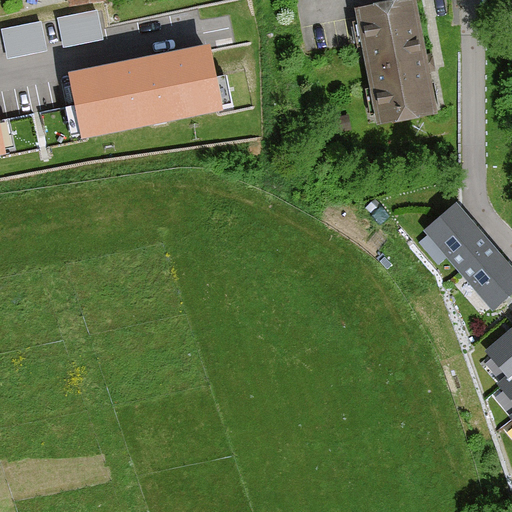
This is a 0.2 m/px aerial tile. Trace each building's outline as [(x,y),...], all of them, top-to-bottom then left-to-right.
[(420,2),(356,14),(376,127),(440,119),(420,2)] [(60,42),(103,37),(99,6),(57,11),(60,42)] [(41,16),(0,24),(6,55),(48,46),(41,16)] [(219,115),(207,58),(72,86),(84,143),(219,115)] [(511,297),(511,279),(455,211),(427,234),(493,313),(511,297)] [(511,335),(488,356),(509,380),(500,388),(511,402),(511,335)]
